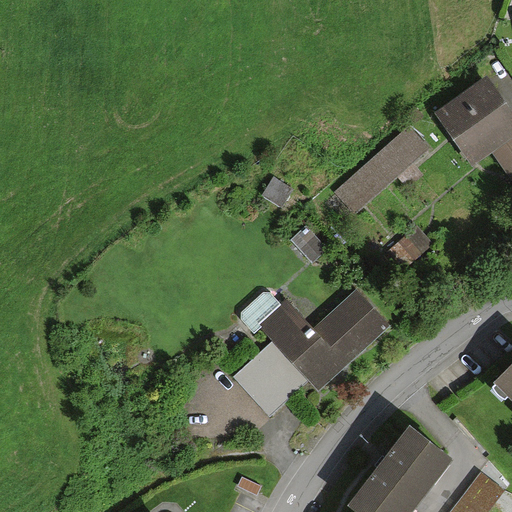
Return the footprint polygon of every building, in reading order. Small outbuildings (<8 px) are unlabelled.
[(511,111),(488,77),(434,115),(451,139),(473,171),(495,156),(511,180),(511,111)] [(414,165),(430,151),(409,128),(335,194),(355,217),(398,178),(409,190),(424,176),(418,168),(414,165)] [(296,187),(276,175),(262,196),(282,209),(296,187)] [(307,227),(292,241),(314,264),(329,250),(307,227)] [(407,268),(434,245),(419,228),(392,250),(407,268)] [(285,296),(279,301),(273,294),(265,293),(242,312),(243,321),(254,332),(258,328),(271,343),(234,376),(242,385),(271,418),(310,385),(315,391),(346,363),(345,363),(388,326),(355,288),(311,326),(285,296)] [(511,371),(499,385),(511,397),(511,371)] [(422,511),(459,465),(414,430),(355,506),(363,511),(422,511)] [(483,472),(451,511),(491,511),(507,491),(483,472)] [(243,477),(237,488),(257,497),(262,486),(243,477)]
